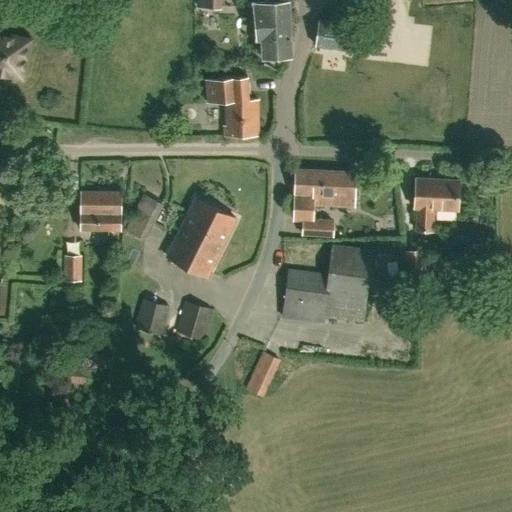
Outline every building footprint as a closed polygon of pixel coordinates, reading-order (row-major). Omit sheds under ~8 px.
[(289,36),(290,36),(288,0),(247,3),(249,20),(255,19),(256,38),(262,37),(263,56),(290,55),(289,36)] [(361,51),(364,26),(318,20),(315,45),(361,51)] [(21,77),(29,40),(0,33),(0,73),(6,75),(7,74),(21,77)] [(223,135),(258,135),(258,99),(249,99),(247,76),(205,79),(207,102),(225,101),(226,125),(223,125),(223,135)] [(334,220),(312,218),(313,204),(354,206),(355,171),(295,168),(293,220),(302,220),(301,236),(333,238),(334,220)] [(457,210),(459,180),(415,177),(414,208),(417,208),(415,230),(433,231),(434,209),(457,210)] [(120,230),(121,191),(80,191),(80,229),(120,230)] [(145,240),(163,204),(143,194),(125,230),(145,240)] [(207,276),(236,218),(195,198),(166,255),(207,276)] [(363,321),(372,250),(332,245),(328,275),(288,269),(282,316),(323,322),(324,316),(363,321)] [(405,280),(425,278),(424,250),(404,251),(405,280)] [(81,280),(81,255),(64,254),(63,279),(81,280)] [(161,334),(169,305),(142,297),(134,326),(161,334)] [(205,338),(212,309),(182,302),(175,330),(205,338)] [(280,358),(271,354),(263,351),(246,388),(263,395),(280,358)]
